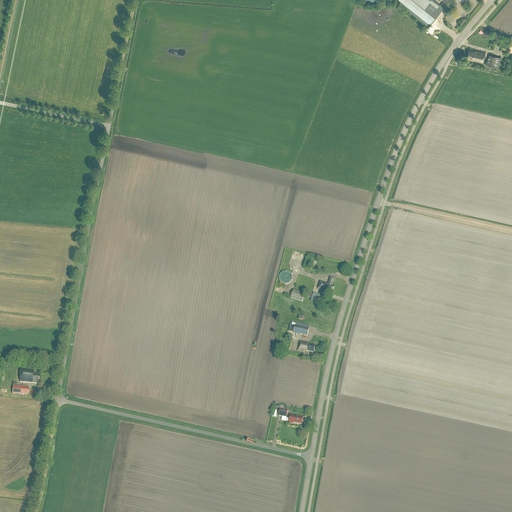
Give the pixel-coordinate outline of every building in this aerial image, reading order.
[(427,28),(443,7),(434,0),(394,0),(426,24),(424,26),(427,28)] [(478,53),(469,51),(467,58),(483,62),(486,53),(478,51),(478,53)] [(498,67),(501,57),(489,54),(486,64),(498,67)] [(316,293),(320,280),(302,275),(298,288),(316,293)] [(333,288),(335,280),(330,278),(328,285),(321,282),(318,291),(328,294),(332,295),(334,288),(333,288)] [(302,303),(305,294),(293,290),(290,299),(302,303)] [(311,302),(319,305),(322,297),(313,294),(313,295),(312,299),(311,302)] [(307,337),(309,329),(295,326),(293,334),(307,337)] [(314,353),(315,346),(309,345),(309,344),(300,342),(298,352),(304,353),(304,351),(314,353)] [(39,384),(40,374),(34,374),(34,371),(21,370),(20,383),(39,384)] [(17,384),(13,384),(12,395),(28,396),(29,388),(16,387),(17,384)] [(287,418),(288,411),(280,410),(278,417),(287,418)] [(302,425),(303,418),(291,416),(289,424),(293,425),(294,424),(302,425)]
